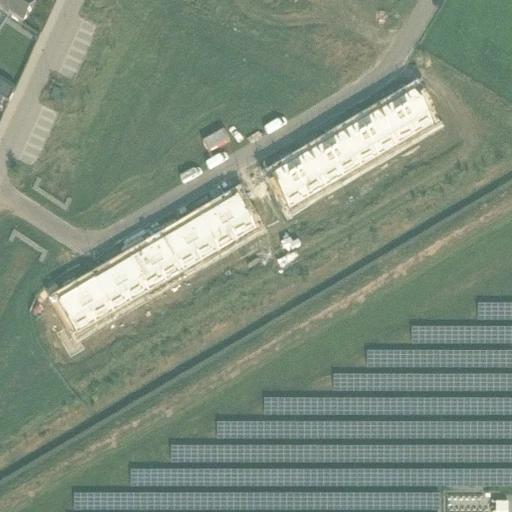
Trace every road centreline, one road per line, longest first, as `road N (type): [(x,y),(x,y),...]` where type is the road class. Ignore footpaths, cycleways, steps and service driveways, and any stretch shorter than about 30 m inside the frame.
road 1 (residential): [(0,186),(93,245),(108,243),(388,79),(433,0)]
road 2 (residential): [(74,0),(0,166)]
